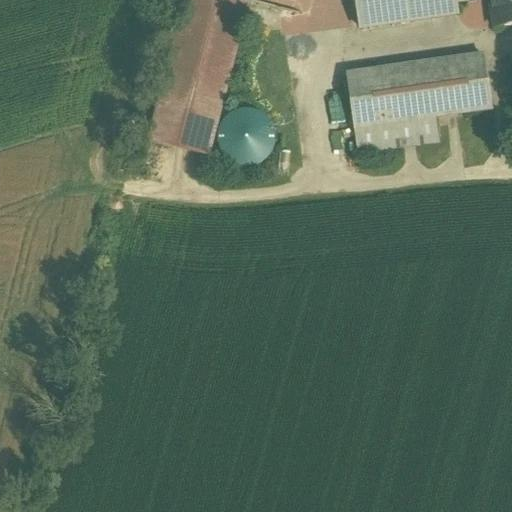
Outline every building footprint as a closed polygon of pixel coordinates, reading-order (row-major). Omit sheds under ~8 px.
[(249,6),(225,0),(187,0),(150,143),(209,159),(217,129),(249,6)] [(355,0),(360,28),(459,14),(457,3),(456,0),(355,0)] [(511,0),(456,0),(457,3),(476,0),(491,0),(495,29),(511,26),(511,0)] [(485,59),(347,78),(355,130),(397,124),(435,118),(493,110),(485,59)] [(274,151),(276,140),(273,129),(267,120),(257,113),(246,112),(235,114),(226,120),(220,130),(218,141),(220,152),(227,161),(236,167),(248,169),(259,167),(268,160),(274,151)] [(435,118),(397,124),(400,148),(439,142),(435,118)] [(397,124),(355,130),(358,154),(400,148),(397,124)]
